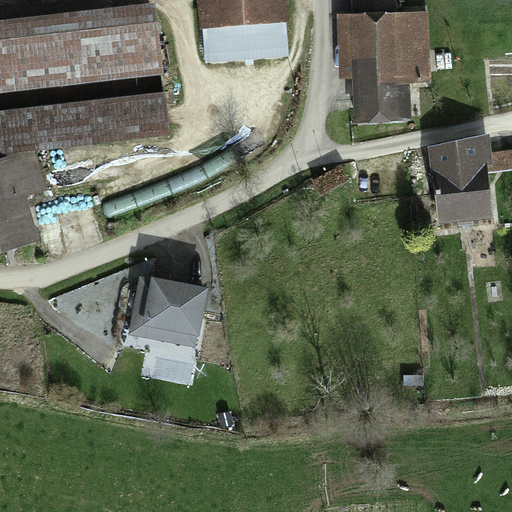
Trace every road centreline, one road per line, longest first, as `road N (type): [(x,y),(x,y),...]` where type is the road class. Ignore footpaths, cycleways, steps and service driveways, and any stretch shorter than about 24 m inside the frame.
road 1 (residential): [(0,277),(62,271),(254,186),(297,153)]
road 2 (residential): [(297,153),(380,148),(511,120)]
road 3 (residential): [(297,153),(318,92),(321,0)]
